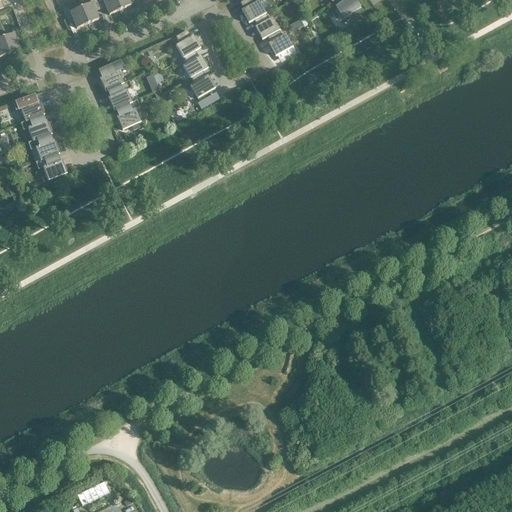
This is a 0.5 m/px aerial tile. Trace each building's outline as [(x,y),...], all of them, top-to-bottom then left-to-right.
[(99,8),(95,0),(88,0),(91,4),(80,8),(87,25),(98,20),(94,10),(99,8)] [(120,11),(114,0),(95,0),(99,8),(104,6),(109,16),(120,11)] [(114,0),(120,11),(130,6),(127,0),(114,0)] [(248,0),(241,4),(244,10),(242,11),(249,24),(255,21),(254,21),(266,15),(267,15),(260,2),(256,4),(253,0),(248,0)] [(335,0),(336,0),(339,5),(336,7),(345,20),(361,8),(355,0),(335,0)] [(76,29),(87,25),(80,8),(70,13),(68,8),(62,11),(67,22),(72,19),(76,29)] [(269,20),(266,15),(254,21),(255,21),(258,27),(256,28),(263,41),(268,38),(279,31),(280,32),(280,31),(273,18),(269,20)] [(13,35),(2,38),(8,55),(19,51),(16,41),(21,39),(17,28),(11,30),(13,35)] [(283,37),(280,32),(279,31),(268,38),(271,43),(269,45),(276,58),(294,48),(286,35),(283,37)] [(190,38),(187,32),(175,38),(179,44),(175,47),(183,59),(194,52),(195,52),(200,49),(192,36),(190,38)] [(0,58),(8,55),(2,38),(0,39),(0,58)] [(198,58),(195,52),(194,52),(183,59),(186,64),(183,67),(190,79),(202,72),(207,69),(200,56),(198,58)] [(122,70),(119,62),(98,72),(101,78),(99,79),(105,93),(107,92),(107,91),(123,84),(120,78),(124,77),(121,70),(122,70)] [(157,66),(151,69),(155,75),(160,72),(157,66)] [(202,72),(190,79),(194,84),(190,87),(197,99),(215,89),(207,76),(205,78),(202,72)] [(128,82),(123,84),(107,91),(107,92),(110,97),(108,98),(114,112),(116,111),(116,110),(132,103),(126,91),(131,89),(128,82)] [(159,91),(155,92),(154,93),(155,97),(157,96),(159,100),(162,98),(159,91)] [(36,103),(34,96),(13,104),(15,111),(20,110),(25,122),(42,116),(44,116),(39,102),(36,103)] [(211,104),(208,99),(197,105),(200,110),(211,104)] [(136,101),(132,103),(116,110),(116,111),(118,116),(116,117),(122,131),(131,127),(133,131),(140,128),(138,124),(140,123),(135,110),(139,108),(136,101)] [(44,122),(42,116),(25,122),(20,124),(23,131),(28,129),(33,142),(49,136),(51,135),(46,121),(44,122)] [(51,142),(49,136),(33,142),(28,144),(30,151),(35,149),(40,161),(40,162),(56,155),(57,156),(59,155),(54,141),(51,142)] [(59,162),(57,156),(56,155),(40,162),(40,161),(35,163),(38,170),(43,168),(48,182),(66,175),(61,161),(59,162)] [(14,183),(8,185),(11,195),(18,193),(14,183)] [(26,190),(18,193),(21,201),(28,198),(26,190)] [(19,196),(12,197),(16,207),(21,204),(19,196)] [(103,483),(77,496),(82,507),(109,494),(103,483)]
